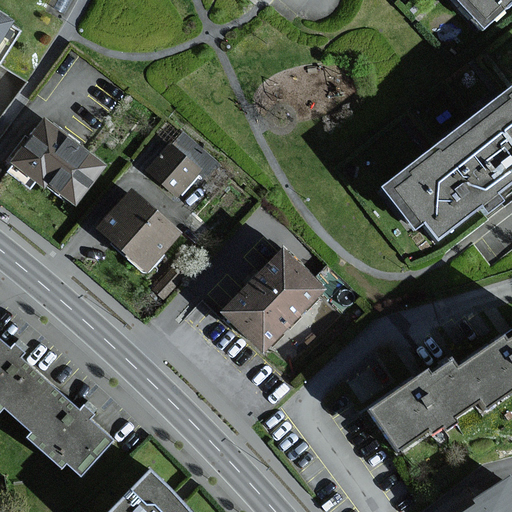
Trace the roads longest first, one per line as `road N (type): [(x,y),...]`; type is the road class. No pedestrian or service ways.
road 1 (tertiary): [(273,511),(131,361),(0,251)]
road 2 (residential): [(380,511),(308,407),(326,376),(401,324),(511,293)]
